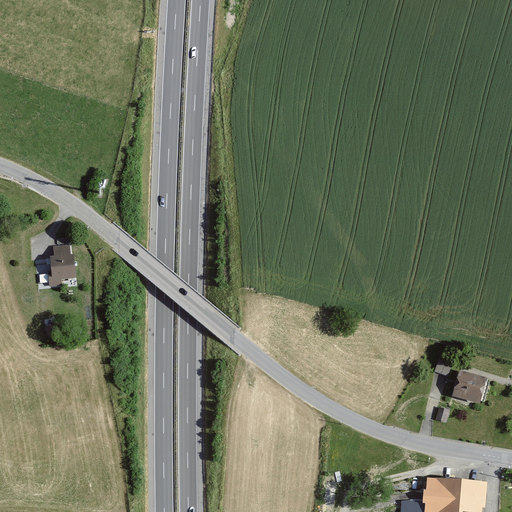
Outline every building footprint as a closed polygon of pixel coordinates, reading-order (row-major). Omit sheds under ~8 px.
[(66,259),(65,247),(49,248),(51,259),(46,260),(47,274),(43,275),(45,289),(59,288),(58,282),(71,281),(68,259),(66,259)] [(450,365),(437,361),(432,375),(445,379),(450,365)] [(476,405),(483,381),(455,374),(449,398),(476,405)] [(444,425),(447,413),(437,409),(433,421),(444,425)] [(479,511),(482,482),(423,478),(420,511),(479,511)] [(418,511),(419,502),(399,501),(398,511),(418,511)]
